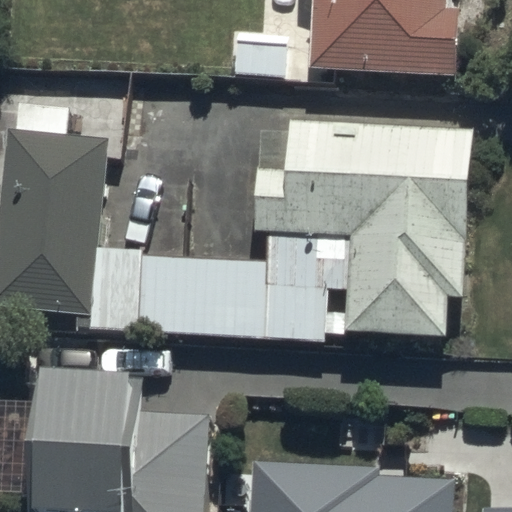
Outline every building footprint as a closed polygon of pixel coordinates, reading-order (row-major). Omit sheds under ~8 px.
[(455,31),(456,0),(311,0),(311,5),(323,6),(319,91),(462,97),(465,31),(455,31)] [(241,50),(240,88),(291,89),(292,51),(241,50)] [(13,151),(0,281),(0,322),(99,332),(106,261),(111,262),(113,240),(107,240),(114,161),(71,157),(74,125),(26,120),(23,152),(13,151)] [(268,153),(263,257),(277,258),(276,283),(151,278),(147,349),(332,359),(334,311),(356,312),(354,356),(457,361),(459,324),(473,325),(482,158),(301,148),(301,155),(268,153)] [(150,395),(43,392),(37,511),(213,511),(216,432),(149,430),(150,395)] [(264,483),(262,511),(462,511),(463,501),(384,497),(384,490),(264,483)]
